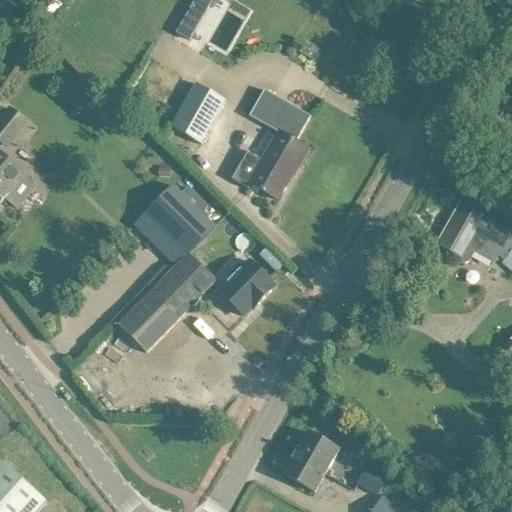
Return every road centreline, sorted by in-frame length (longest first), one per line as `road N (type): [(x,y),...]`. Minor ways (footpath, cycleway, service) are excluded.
road 1 (tertiary): [(214,511),(425,149)]
road 2 (unclassified): [(131,511),(0,347)]
road 3 (tertiary): [(425,149),(509,0)]
